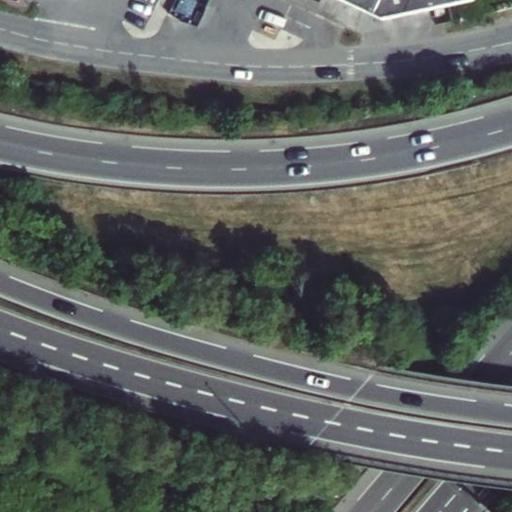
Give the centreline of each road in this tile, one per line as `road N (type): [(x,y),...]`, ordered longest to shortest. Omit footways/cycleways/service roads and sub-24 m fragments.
road 1 (trunk): [(511,416),(413,403),(230,360),(0,282)]
road 2 (trunk): [(0,329),(240,403),(511,455)]
road 3 (trunk): [(511,130),(383,160),(229,169),(90,160),(0,142)]
road 4 (tertiary): [(511,41),(399,60),(270,65),(118,51),(0,27)]
road 5 (trunk): [(511,351),(371,511)]
